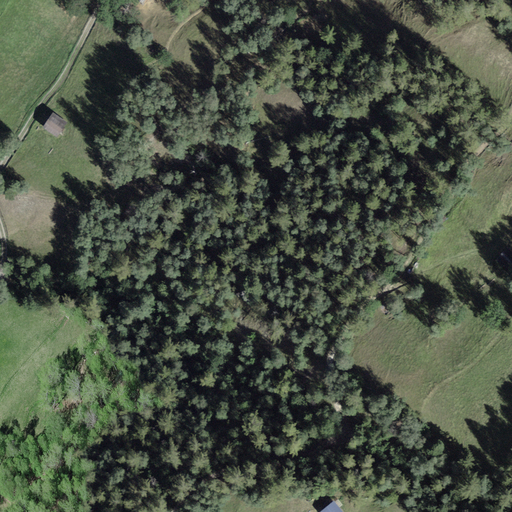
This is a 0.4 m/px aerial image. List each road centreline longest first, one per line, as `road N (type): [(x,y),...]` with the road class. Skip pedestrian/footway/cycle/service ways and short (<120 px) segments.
road 1 (track): [(511,107),(446,191),(408,258),(351,316),(327,364),(341,428),(287,458),(221,470),(172,511)]
road 2 (track): [(101,0),(67,68),(0,164)]
